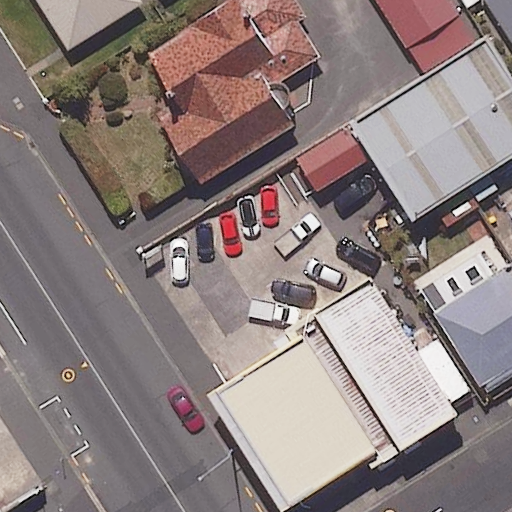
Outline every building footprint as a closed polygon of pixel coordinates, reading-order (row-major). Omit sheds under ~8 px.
[(138,0),(43,0),(71,43),(138,0)] [(323,59),(285,0),(192,0),(105,55),(191,189),(295,122),(275,90),(323,59)] [(457,0),(380,0),(420,65),(476,31),(457,0)] [(511,0),(491,0),(511,31),(511,0)] [(511,157),(511,83),(484,40),(350,125),(371,157),(412,221),(511,157)] [(371,157),(350,125),(301,157),(321,189),(371,157)] [(511,231),(511,206),(501,213),(511,231)] [(511,367),(511,260),(509,262),(491,234),(419,280),(485,384),(511,367)] [(418,351),(374,283),(211,388),(289,508),(376,453),(382,463),(456,416),(449,404),(470,391),(437,339),(418,351)]
